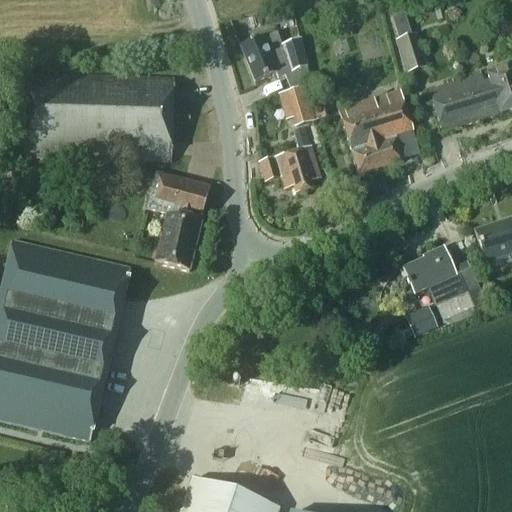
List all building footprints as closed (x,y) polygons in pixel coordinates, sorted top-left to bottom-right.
[(404,32),(399,17),(391,20),(398,41),(395,43),(406,75),(428,68),(417,36),(414,37),(411,30),(404,32)] [(282,48),(277,34),(261,38),(261,39),(240,48),(255,84),(276,75),(278,80),(285,77),(290,90),(310,83),(300,42),(282,48)] [(511,67),(487,75),(489,83),(483,84),(481,77),(429,93),(434,106),(433,106),(442,135),(500,117),(500,116),(511,112),(511,67)] [(15,159),(172,165),(174,81),(18,77),(15,159)] [(317,123),(312,107),(307,89),(293,93),(284,96),(291,121),(294,130),(317,123)] [(396,142),(413,137),(400,93),(338,112),(358,177),(403,163),(396,142)] [(324,103),(312,107),(317,123),(329,120),(324,103)] [(309,148),(303,130),(292,133),(298,151),(309,148)] [(320,180),(310,148),(274,159),(275,160),(259,165),(265,184),(281,179),(285,191),(293,189),(296,197),(314,191),(311,183),(320,180)] [(8,168),(7,180),(15,181),(16,168),(8,168)] [(190,272),(193,257),(201,224),(200,224),(209,190),(156,177),(147,211),(168,216),(155,265),(190,272)] [(511,223),(492,230),(490,227),(479,230),(480,234),(475,236),(484,263),(511,253),(511,223)] [(0,423),(89,445),(131,271),(12,243),(0,293),(0,423)] [(455,278),(446,257),(443,250),(432,255),(433,257),(403,270),(414,297),(427,291),(435,309),(436,309),(467,294),(467,295),(478,290),(470,271),(455,278)] [(474,309),(485,305),(479,291),(468,296),(474,309)] [(467,294),(436,309),(442,322),(474,309),(468,296),(467,295),(467,294)] [(342,308),(339,297),(325,301),(329,312),(342,308)] [(413,337),(415,340),(437,330),(428,311),(406,321),(408,324),(413,337)] [(413,337),(408,324),(393,331),(399,343),(413,337)] [(76,476),(91,482),(100,460),(86,454),(76,476)] [(180,511),(279,511),(280,511),(192,481),(180,511)]
